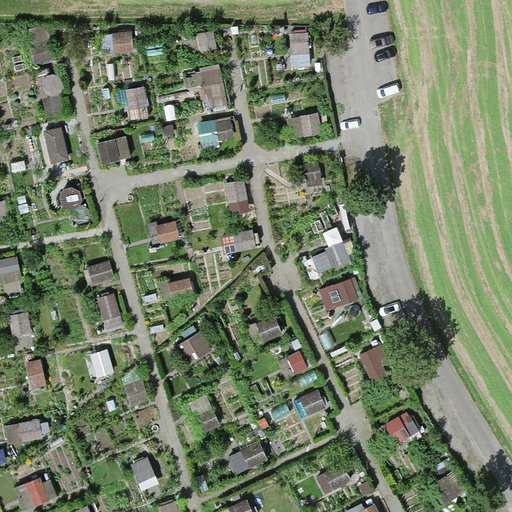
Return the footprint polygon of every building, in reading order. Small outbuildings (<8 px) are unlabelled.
[(311,65),(307,33),(291,35),(294,67),(311,65)] [(132,51),(130,34),(114,35),(117,53),(132,51)] [(216,48),(213,34),(199,37),(202,51),(216,48)] [(36,62),(56,57),(51,41),(32,46),(36,62)] [(227,104),(219,66),(201,70),(202,73),(185,76),(187,88),(205,84),(209,108),(227,104)] [(148,105),(145,88),(127,91),(131,109),(148,105)] [(304,136),(321,133),(318,115),(300,119),(304,136)] [(233,139),(230,119),(198,125),(201,144),(233,139)] [(68,158),(61,129),(46,133),(53,162),(68,158)] [(130,157),(125,138),(100,145),(105,163),(130,157)] [(321,183),(318,163),(306,164),(309,185),(321,183)] [(233,213),(249,210),(244,183),(228,186),(233,213)] [(80,191),(72,187),(63,189),(60,197),(63,205),(70,209),(78,207),(83,200),(80,191)] [(0,222),(8,221),(5,202),(0,203),(0,222)] [(174,223),(159,227),(163,243),(179,239),(174,223)] [(334,267),(350,260),(343,243),(327,250),(334,267)] [(21,280),(17,258),(0,261),(0,277),(1,284),(21,280)] [(113,277),(109,262),(90,268),(94,282),(113,277)] [(193,295),(190,280),(170,285),(173,299),(193,295)] [(328,308),(356,299),(350,281),(322,289),(328,308)] [(120,317),(114,294),(99,299),(105,321),(120,317)] [(28,314),(11,317),(13,334),(30,332),(28,314)] [(265,339),(280,334),(273,318),(259,324),(265,339)] [(186,364),(212,350),(202,333),(177,348),(186,364)] [(396,377),(381,346),(361,355),(376,386),(396,377)] [(108,352),(93,356),(98,376),(113,373),(108,352)] [(296,372),(306,367),(299,353),(289,358),(296,372)] [(46,384),(41,361),(28,363),(34,387),(46,384)] [(148,399),(142,382),(127,386),(132,403),(148,399)] [(311,414),(324,407),(317,391),(303,398),(311,414)] [(205,430),(219,424),(213,411),(199,417),(205,430)] [(41,437),(39,421),(20,424),(23,440),(41,437)] [(250,467),(266,460),(259,444),(243,451),(250,467)] [(158,483),(147,460),(133,466),(143,489),(158,483)] [(460,470),(434,486),(445,504),(471,488),(460,470)] [(40,479),(16,489),(25,509),(55,497),(49,484),(43,486),(40,479)] [(250,511),(246,502),(230,508),(231,511),(250,511)]
